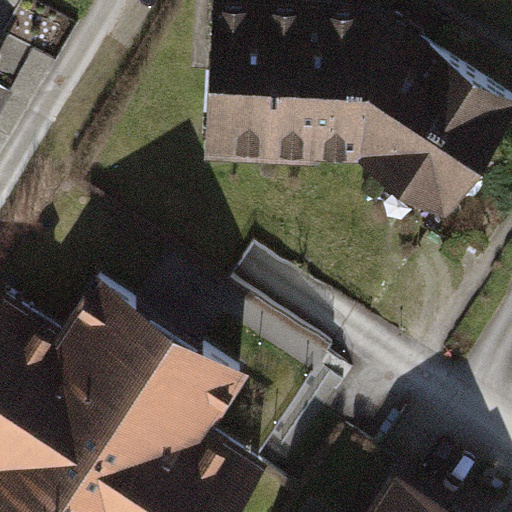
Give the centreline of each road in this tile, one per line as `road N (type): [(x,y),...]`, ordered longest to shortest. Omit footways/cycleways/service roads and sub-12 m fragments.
road 1 (residential): [(511,442),(241,267)]
road 2 (residential): [(110,0),(0,181)]
